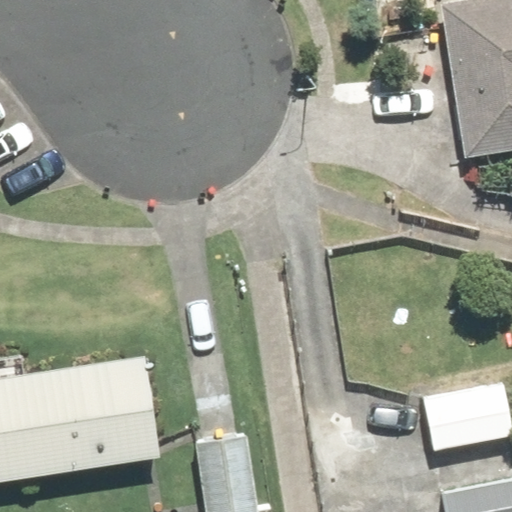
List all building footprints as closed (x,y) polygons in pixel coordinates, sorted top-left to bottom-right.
[(511,0),(445,0),(469,152),(511,145),(511,0)] [(0,367),(0,474),(162,450),(146,345),(0,367)] [(511,394),(509,373),(424,387),(434,447),(511,434),(511,394)] [(259,511),(251,425),(199,430),(206,511),(259,511)] [(511,511),(511,477),(439,490),(442,511),(511,511)]
